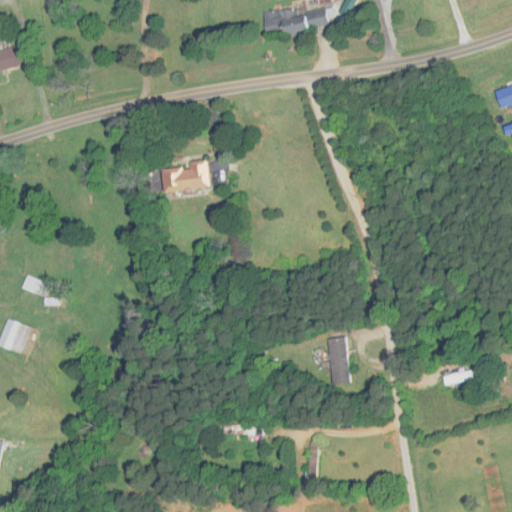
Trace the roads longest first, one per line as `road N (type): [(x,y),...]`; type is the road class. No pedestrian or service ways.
road 1 (residential): [(0,143),(150,102),(405,64),(511,33)]
road 2 (residential): [(313,77),(381,289),(413,511)]
